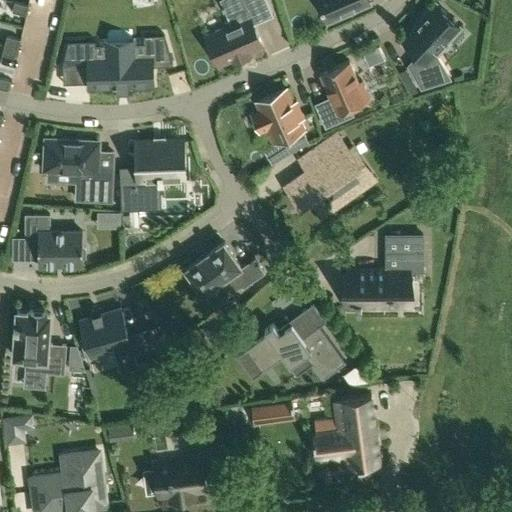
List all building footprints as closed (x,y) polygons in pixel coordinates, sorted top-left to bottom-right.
[(267,0),(241,0),(245,8),(227,15),(231,24),(206,35),(219,64),(233,58),(234,61),(249,54),(248,51),(263,45),(253,24),(274,15),(267,0)] [(318,0),(327,19),(369,1),(369,0),(318,0)] [(12,11),(24,14),(27,5),(14,2),(12,11)] [(460,26),(435,2),(421,18),(423,20),(403,41),(418,55),(408,65),(421,88),(440,82),(429,63),(449,42),(446,40),(460,26)] [(68,41),(63,65),(88,64),(88,87),(117,86),(117,90),(128,90),(128,86),(153,85),(153,65),(172,64),(163,34),(144,34),(145,55),(95,57),(95,40),(68,41)] [(7,36),(4,45),(17,48),(19,39),(7,36)] [(17,48),(4,45),(2,54),(15,57),(17,48)] [(349,60),(320,73),(331,97),(316,104),(326,126),(353,114),(350,108),(370,99),(362,80),(359,81),(349,60)] [(0,77),(0,87),(7,90),(10,80),(0,77)] [(277,140),(303,129),(299,119),(302,117),(296,102),(292,104),(286,89),(257,101),(261,109),(252,113),(260,132),(269,128),(275,142),(277,140)] [(309,141),(308,140),(303,129),(277,140),(286,155),(308,142),(309,141)] [(360,165),(337,133),(319,146),(326,157),(286,185),(301,207),(317,195),(328,211),(358,189),(347,174),(360,165)] [(164,138),(155,138),(155,136),(153,137),(154,141),(138,141),(139,167),(121,167),(120,166),(119,166),(121,210),(122,209),(122,197),(148,196),(147,176),(159,176),(159,180),(163,179),(163,176),(180,175),(180,177),(181,177),(181,175),(183,175),(182,139),(166,140),(166,136),(164,136),(164,138)] [(67,139),(46,138),(44,170),(78,171),(76,198),(111,200),(112,172),(97,171),(99,141),(78,140),(78,139),(76,139),(76,140),(69,140),(69,139),(67,139)] [(50,214),(26,214),(26,238),(38,238),(38,263),(82,263),(82,260),(86,256),(86,248),(82,245),(82,231),(50,231),(50,214)] [(130,214),(122,215),(123,226),(130,226),(130,214)] [(409,271),(423,271),(423,234),(386,234),(386,269),(348,269),(348,306),(377,306),(377,291),(389,291),(389,294),(395,294),(395,291),(409,291),(409,271)] [(200,289),(203,292),(232,272),(243,288),(265,272),(255,257),(241,267),(241,266),(224,241),(209,252),(208,251),(201,257),(186,268),(188,272),(185,275),(196,291),(200,289)] [(134,355),(159,348),(153,326),(128,333),(121,308),(102,314),(101,311),(99,312),(100,315),(95,316),(94,313),(93,314),(93,316),(81,320),(85,335),(79,337),(86,358),(87,358),(86,355),(111,347),(112,350),(116,349),(115,346),(130,342),(134,355)] [(26,357),(25,370),(46,372),(64,373),(66,344),(48,343),(50,313),(46,313),(47,311),(30,309),(29,312),(17,311),(16,322),(14,322),(13,327),(16,327),(14,356),(26,357)] [(255,362),(257,361),(263,370),(284,356),(290,365),(306,353),(323,378),(346,362),(319,324),(302,336),(292,322),(279,331),(273,323),(265,330),(267,334),(247,348),(252,355),(251,355),(255,362)] [(85,369),(78,345),(72,345),(71,368),(85,369)] [(343,376),(350,386),(368,384),(356,366),(343,376)] [(91,375),(87,376),(93,396),(99,395),(93,374),(91,375)] [(342,399),(344,416),(314,420),(316,432),(313,433),(316,456),(349,452),(350,463),(343,464),(343,466),(380,461),(372,394),(334,399),(335,400),(342,399)] [(5,418),(9,442),(24,440),(22,428),(32,426),(31,415),(5,418)] [(123,439),(121,426),(110,428),(112,441),(123,439)] [(189,460),(155,465),(159,495),(171,493),(172,499),(194,495),(193,490),(205,488),(203,471),(209,471),(209,474),(223,472),(219,440),(187,444),(189,460)] [(51,486),(33,488),(36,511),(45,511),(71,509),(71,511),(76,511),(93,510),(93,506),(105,504),(98,451),(63,455),(66,479),(51,481),(51,486)]
